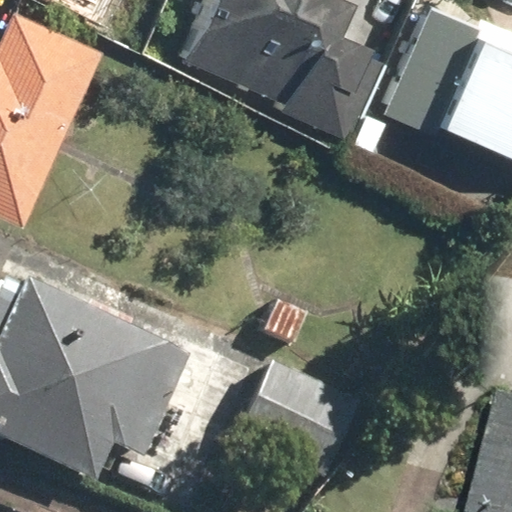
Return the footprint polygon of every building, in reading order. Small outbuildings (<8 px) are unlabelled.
[(97,0),(59,0),(90,15),(97,0)] [(346,124),(385,42),(334,17),(341,0),(198,0),(178,44),(346,124)] [(511,161),(511,35),(422,0),(418,0),(376,107),(511,161)] [(0,221),(11,226),(89,48),(0,10),(0,221)] [(10,290),(0,285),(0,451),(83,489),(100,451),(134,466),(182,360),(13,285),(10,290)] [(304,308),(263,291),(243,338),(284,355),(304,308)] [(347,405),(261,367),(227,443),(313,482),(347,405)] [(511,511),(511,407),(501,405),(471,511),(511,511)]
